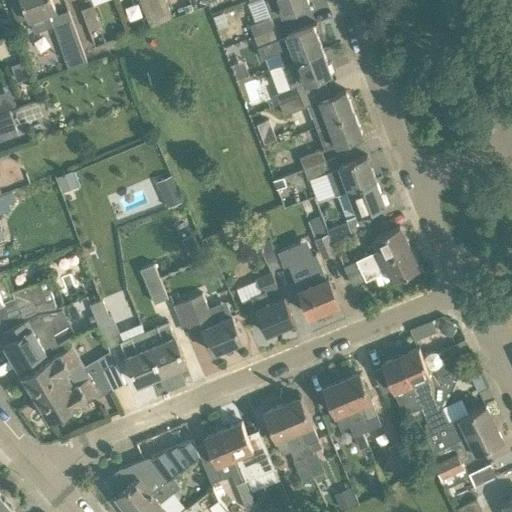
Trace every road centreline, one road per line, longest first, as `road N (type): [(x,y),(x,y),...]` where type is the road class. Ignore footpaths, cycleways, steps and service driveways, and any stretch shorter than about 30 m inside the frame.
road 1 (residential): [(33,470),(461,288)]
road 2 (residential): [(418,187),(345,0)]
road 3 (residential): [(511,135),(455,0)]
